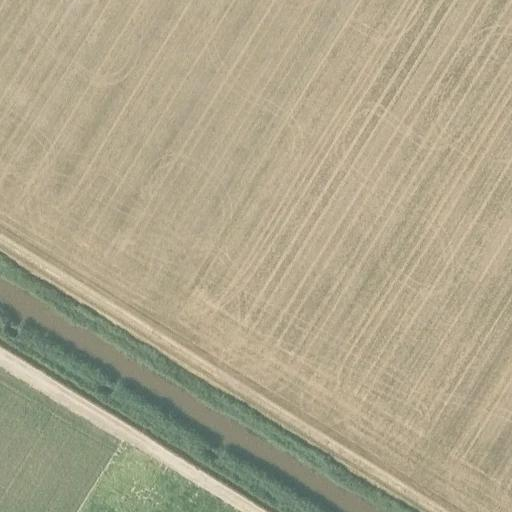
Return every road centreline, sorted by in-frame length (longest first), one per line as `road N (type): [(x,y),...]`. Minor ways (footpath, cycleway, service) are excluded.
road 1 (track): [(444,511),(0,235)]
road 2 (track): [(255,511),(0,352)]
